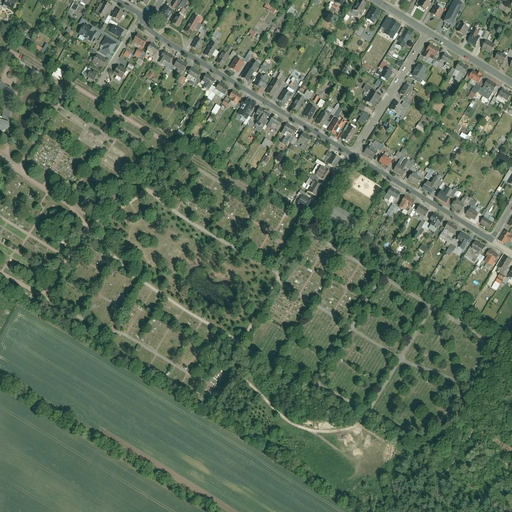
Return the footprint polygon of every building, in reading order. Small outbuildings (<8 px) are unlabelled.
[(15,0),(5,0),(4,3),(13,9),(18,2),(15,0)] [(110,5),(103,0),(96,11),(103,16),(110,5)] [(173,0),(170,6),(166,4),(159,15),(166,20),(172,11),(174,12),(176,9),(179,11),(183,4),(179,2),(180,0),(173,0)] [(329,9),(330,7),(335,10),(337,7),(332,4),(334,2),(332,0),(327,7),(329,9)] [(366,4),(359,0),(357,0),(352,8),(359,13),(366,4)] [(425,10),(430,3),(425,0),(420,0),(417,5),(425,10)] [(66,14),(72,17),(78,6),(72,3),(66,14)] [(438,18),(443,11),(434,6),(430,12),(438,18)] [(286,14),(293,18),(297,11),(290,7),(286,14)] [(373,21),(379,12),(372,7),(366,16),(373,21)] [(118,22),(123,13),(115,8),(109,17),(118,22)] [(185,17),(178,12),(171,22),(179,27),(185,17)] [(451,26),(455,19),(447,14),(443,20),(451,26)] [(109,18),(104,15),(100,22),(105,25),(109,18)] [(203,25),(191,18),(184,30),(191,34),(195,28),(200,31),(203,25)] [(391,20),(386,28),(394,34),(400,26),(391,20)] [(469,28),(460,23),(456,30),(464,35),(469,28)] [(85,38),(90,29),(84,25),(79,34),(85,38)] [(120,38),(123,31),(114,26),(113,27),(110,25),(108,29),(111,31),(110,32),(120,38)] [(363,29),(357,25),(350,35),(356,39),(363,29)] [(214,38),(215,37),(220,39),(222,34),(218,32),(220,29),(215,27),(212,38),(214,38)] [(402,46),(411,33),(403,28),(395,41),(402,46)] [(480,32),(474,28),(467,40),(475,45),(480,38),(477,36),(480,32)] [(96,33),(90,29),(85,38),(91,42),(96,33)] [(147,39),(136,34),(132,40),(143,46),(147,39)] [(417,38),(411,34),(405,44),(410,48),(417,38)] [(204,41),(196,37),(191,45),(199,50),(204,41)] [(110,55),(117,44),(106,38),(102,45),(104,47),(102,50),(110,55)] [(489,53),(494,45),(486,39),(481,47),(489,53)] [(160,48),(150,42),(147,47),(153,51),(152,53),(156,55),(160,48)] [(217,47),(210,42),(204,52),(211,57),(217,47)] [(32,43),(30,46),(39,51),(41,48),(32,43)] [(98,47),(93,44),(89,51),(93,54),(98,47)] [(434,60),(440,51),(430,44),(425,51),(431,55),(426,63),(438,71),(442,65),(434,60)] [(145,55),(134,49),(131,54),(142,60),(145,55)] [(164,50),(161,55),(171,62),(174,57),(164,50)] [(507,56),(500,50),(494,58),(502,63),(507,56)] [(224,65),(230,56),(222,51),(216,60),(224,65)] [(454,59),(444,53),(440,60),(449,66),(454,59)] [(106,60),(97,54),(92,61),(101,67),(106,60)] [(239,59),(235,57),(228,67),(236,72),(241,63),(238,61),(239,59)] [(188,65),(176,58),(173,63),(185,70),(188,65)] [(458,84),(468,67),(458,61),(454,69),(460,72),(454,82),(458,84)] [(264,62),(259,69),(265,73),(270,67),(264,62)] [(127,69),(117,63),(112,72),(122,77),(127,69)] [(251,65),(247,63),(240,75),(248,80),(253,71),(249,68),(251,65)] [(412,71),(410,75),(416,79),(423,81),(426,77),(426,76),(424,74),(426,69),(423,68),(418,65),(416,64),(412,71)] [(201,72),(191,66),(187,73),(197,79),(201,72)] [(385,81),(392,71),(385,66),(378,76),(385,81)] [(98,73),(89,67),(84,74),(94,80),(98,73)] [(55,68),(50,76),(58,81),(63,73),(55,68)] [(479,81),(483,76),(472,69),(468,74),(479,81)] [(215,79),(205,73),(201,80),(211,86),(215,79)] [(260,88),(266,79),(259,74),(253,83),(260,88)] [(281,77),(276,74),(266,91),(271,94),(281,77)] [(185,79),(179,76),(173,85),(180,88),(185,79)] [(498,86),(488,79),(485,84),(495,91),(498,86)] [(0,91),(4,94),(0,111),(0,130),(5,126),(14,89),(0,81),(0,91)] [(229,87),(218,81),(214,88),(225,94),(229,87)] [(291,86),(287,84),(278,98),(286,103),(290,98),(285,95),(291,86)] [(407,84),(402,91),(408,94),(413,88),(407,84)] [(508,98),(511,93),(502,87),(499,92),(508,98)] [(241,95),(232,90),(228,96),(237,102),(241,95)] [(309,100),(313,92),(310,90),(309,92),(305,90),(303,95),(300,93),(298,95),(309,100)] [(377,97),(370,92),(363,102),(370,107),(377,97)] [(298,110),(304,100),(297,95),(291,106),(298,110)] [(255,105),(247,100),(238,115),(246,120),(255,105)] [(316,106),(321,108),(324,102),(319,100),(316,106)] [(402,106),(394,100),(389,109),(397,114),(402,106)] [(310,118),(316,109),(309,104),(303,114),(310,118)] [(205,123),(209,125),(220,107),(216,105),(205,123)] [(269,112),(260,107),(253,118),(261,124),(269,112)] [(332,107),(328,113),(335,119),(340,112),(332,107)] [(323,126),(329,117),(322,113),(316,122),(323,126)] [(366,116),(360,113),(355,121),(360,125),(366,116)] [(281,122),(272,115),(266,125),(275,131),(281,122)] [(341,124),(334,119),(327,129),(334,134),(341,124)] [(296,129),(286,123),(282,129),(292,136),(296,129)] [(415,128),(423,133),(426,128),(418,123),(415,128)] [(354,132),(348,128),(341,138),(347,142),(354,132)] [(312,139),(303,132),(296,142),(306,149),(312,139)] [(266,136),(260,143),(269,150),(275,142),(266,136)] [(369,143),(363,152),(373,158),(379,150),(369,143)] [(340,158),(332,153),(325,163),(333,168),(340,158)] [(390,159),(383,154),(378,161),(386,166),(390,159)] [(264,156),(260,164),(265,166),(269,158),(264,156)] [(402,176),(406,168),(396,162),(392,170),(402,176)] [(324,181),(330,173),(323,167),(317,175),(324,181)] [(422,176),(412,170),(406,179),(417,185),(422,176)] [(426,182),(422,189),(432,195),(440,181),(434,177),(430,184),(426,182)] [(322,187),(315,182),(309,191),(316,196),(322,187)] [(398,192),(388,186),(381,198),(385,200),(387,197),(393,201),(398,192)] [(450,196),(440,190),(436,197),(446,203),(450,196)] [(414,201),(404,195),(400,202),(410,208),(414,201)] [(313,202),(306,197),(300,205),(307,210),(313,202)] [(455,198),(450,205),(460,211),(464,205),(455,198)] [(485,210),(489,212),(496,200),(492,198),(485,210)] [(385,214),(392,218),(398,208),(391,204),(385,214)] [(428,210),(419,204),(412,215),(421,221),(428,210)] [(479,213),(469,208),(465,215),(475,220),(479,213)] [(434,232),(442,219),(433,213),(427,222),(423,220),(414,235),(418,238),(425,226),(434,232)] [(492,223),(484,217),(480,223),(488,229),(492,223)] [(456,227),(445,220),(441,227),(452,234),(456,227)] [(511,233),(504,228),(498,238),(506,243),(511,233)] [(471,238),(460,231),(456,238),(461,241),(458,246),(464,249),(471,238)] [(453,240),(442,234),(440,238),(451,245),(453,240)] [(485,247),(474,240),(470,246),(481,253),(485,247)] [(421,245),(418,250),(425,253),(427,248),(421,245)] [(500,255),(488,248),(484,255),(496,262),(500,255)] [(505,272),(511,261),(511,260),(505,256),(498,267),(505,272)] [(511,280),(499,273),(491,288),(496,291),(501,283),(504,285),(506,282),(511,285),(511,283),(511,280)] [(449,296),(451,290),(445,287),(442,293),(449,296)]
